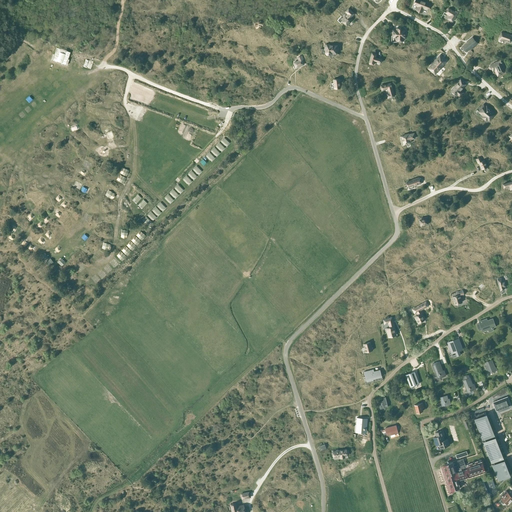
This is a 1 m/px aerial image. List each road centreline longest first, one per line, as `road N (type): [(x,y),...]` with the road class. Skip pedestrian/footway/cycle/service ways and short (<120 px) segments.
road 1 (unclassified): [(322,511),(322,481),(285,343),(393,235),(394,210)]
road 2 (residential): [(390,511),(371,397),(418,355),(511,298)]
road 3 (unclassified): [(367,118),(295,87),(261,107),(225,110),(104,65)]
road 4 (residential): [(511,105),(436,27),(392,4),(360,41)]
road 5 (unclassified): [(443,511),(421,427),(491,392)]
road 6 (residential): [(394,210),(444,185),(479,187),(511,166)]
